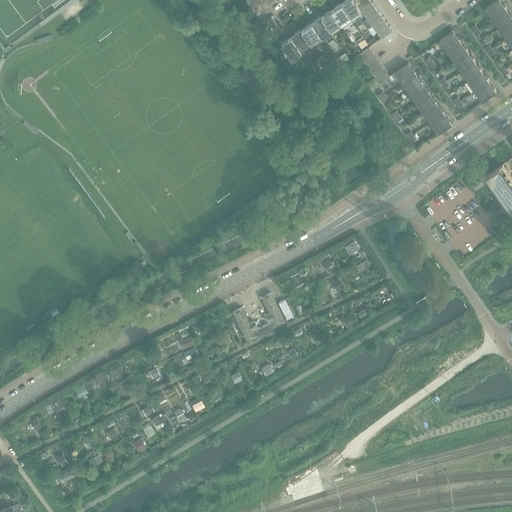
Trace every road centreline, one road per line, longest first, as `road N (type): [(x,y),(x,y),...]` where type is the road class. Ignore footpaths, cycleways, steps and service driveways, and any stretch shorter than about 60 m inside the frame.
road 1 (tertiary): [(0,412),(89,355),(331,229)]
road 2 (residential): [(497,339),(397,196)]
